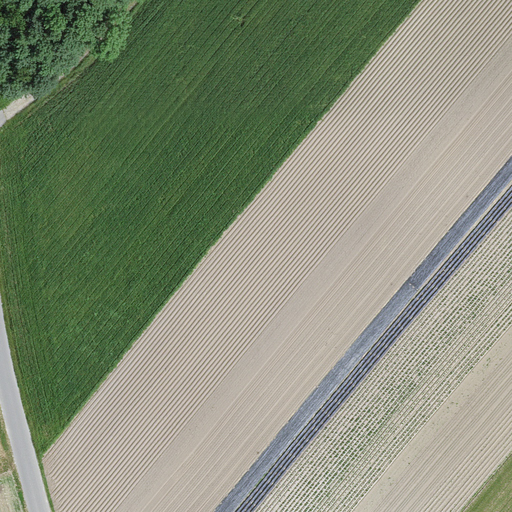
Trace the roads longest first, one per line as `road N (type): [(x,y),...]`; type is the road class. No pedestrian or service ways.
road 1 (track): [(126,0),(63,70),(0,112)]
road 2 (tertiary): [(0,352),(41,511)]
